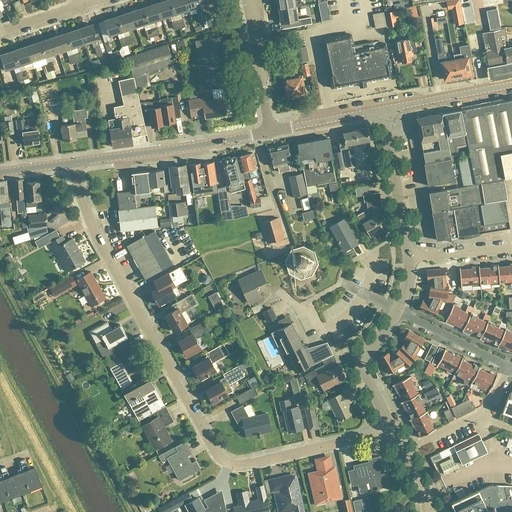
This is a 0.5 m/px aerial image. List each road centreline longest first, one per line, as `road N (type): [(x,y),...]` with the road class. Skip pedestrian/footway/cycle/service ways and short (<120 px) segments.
road 1 (residential): [(392,431),(245,466),(220,460),(101,249),(71,163)]
road 2 (unclassified): [(71,163),(269,133)]
road 3 (residential): [(409,259),(381,110)]
road 4 (residential): [(392,431),(361,360),(396,314)]
road 5 (residential): [(269,133),(247,0)]
road 6 (unclassified): [(381,110),(511,85)]
road 7 (residential): [(396,314),(507,369)]
